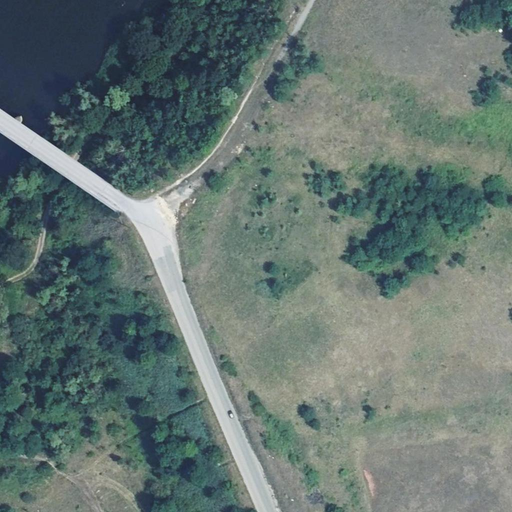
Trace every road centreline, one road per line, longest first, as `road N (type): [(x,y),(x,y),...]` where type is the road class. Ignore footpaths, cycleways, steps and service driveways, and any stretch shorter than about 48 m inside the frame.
road 1 (unclassified): [(264,511),(145,226),(134,211),(0,125)]
road 2 (track): [(218,0),(123,114),(81,150),(50,195),(36,257),(0,284)]
road 3 (track): [(0,452),(51,461),(80,481),(101,511)]
